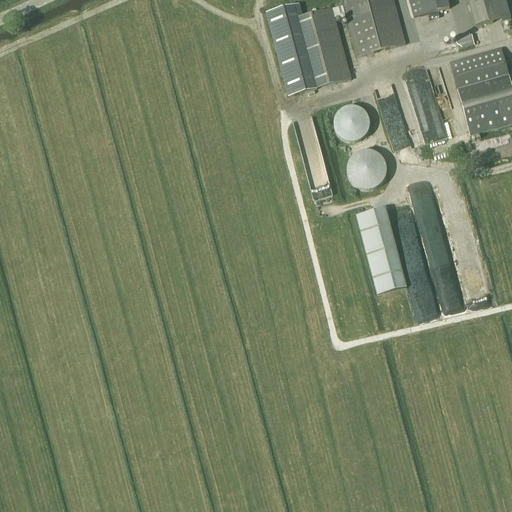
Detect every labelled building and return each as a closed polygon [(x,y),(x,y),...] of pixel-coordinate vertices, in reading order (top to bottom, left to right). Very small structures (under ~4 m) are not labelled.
[(340,0),(343,8),(345,17),(357,60),(405,47),(392,0),(340,0)] [(408,0),(414,19),(449,10),(446,0),(408,0)] [(505,0),(466,0),(474,29),(511,19),(505,0)] [(288,99),(316,91),(351,82),(334,19),(345,17),(343,8),(332,11),(303,18),(299,7),(294,8),(265,15),(288,99)] [(449,64),(469,139),(511,126),(511,89),(501,49),(449,64)]
